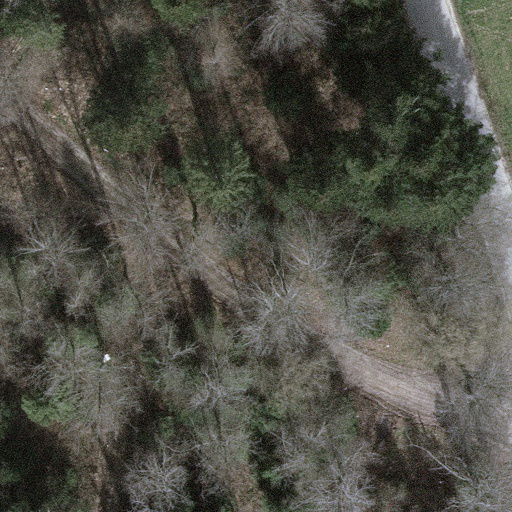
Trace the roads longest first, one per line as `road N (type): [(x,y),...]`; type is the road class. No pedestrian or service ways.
road 1 (track): [(0,83),(392,378),(430,397),(511,402)]
road 2 (unclassified): [(511,238),(423,0)]
